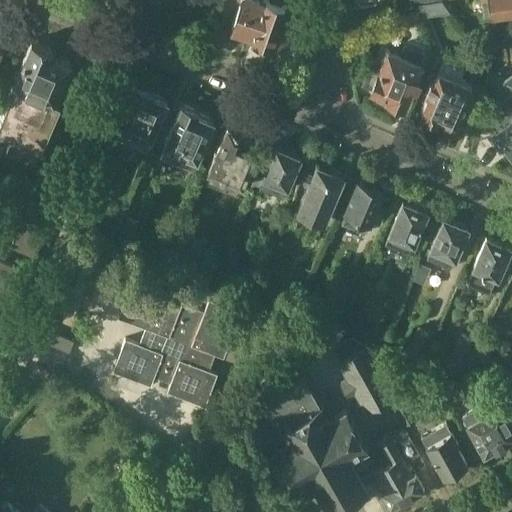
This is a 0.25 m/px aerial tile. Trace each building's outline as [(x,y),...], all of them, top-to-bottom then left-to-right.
[(271,44),(280,47),(286,31),(276,28),(283,7),(262,0),(240,0),(230,29),(252,37),(252,38),(253,39),(252,40),(255,46),(264,49),(269,45),(269,44),(270,45),(271,44)] [(441,0),(440,0),(418,3),(422,16),(450,12),(441,0)] [(492,16),(492,17),(511,14),(511,0),(480,0),(482,17),(492,16)] [(403,23),(420,20),(418,6),(416,7),(416,5),(401,7),(402,9),(401,10),(403,23)] [(0,151),(3,153),(6,146),(34,158),(39,145),(42,146),(60,102),(55,100),(61,85),(63,86),(67,75),(65,74),(71,61),(53,53),(54,50),(31,40),(22,62),(23,62),(0,116),(0,151)] [(402,103),(403,103),(411,84),(414,86),(418,77),(415,75),(420,64),(419,64),(423,54),(403,45),(399,55),(387,50),(377,72),(368,68),(361,83),(370,87),(370,89),(386,96),(385,98),(386,98),(387,104),(387,105),(396,109),(396,108),(402,103)] [(454,124),(463,128),(470,112),(461,108),(470,86),(458,81),(462,71),(442,62),(438,72),(437,72),(432,83),(429,82),(426,90),(428,92),(420,111),(421,111),(422,119),(421,120),(430,124),(430,123),(436,120),(437,120),(437,118),(454,125),(454,124)] [(511,81),(505,87),(511,95),(501,102),(504,105),(500,108),(503,112),(491,121),(498,131),(488,138),(499,153),(506,148),(511,157),(511,156),(511,81)] [(154,92),(135,84),(118,125),(119,125),(114,136),(141,148),(146,137),(147,138),(164,99),(153,94),(154,92)] [(198,112),(181,104),(163,146),(164,146),(160,156),(191,170),(195,160),(196,160),(213,121),(197,114),(198,112)] [(245,133),(227,125),(207,172),(208,172),(203,182),(237,196),(241,186),(242,186),(259,146),(242,139),(245,133)] [(288,153),(276,148),(262,178),(263,178),(259,189),(284,199),(289,185),(292,185),(294,179),(293,176),(301,158),(298,157),(297,154),(290,151),(288,153)] [(330,171),(317,166),(312,176),(308,174),(303,185),(308,187),(297,211),(324,223),(332,205),(334,204),(337,199),(336,196),(343,178),(341,177),(341,173),(333,170),(330,171)] [(51,167),(45,183),(62,189),(68,173),(51,167)] [(370,189),(358,184),(345,215),(341,225),(366,236),(370,226),(371,226),(372,222),(375,222),(377,216),(376,213),(383,195),(380,193),(379,190),(373,188),(370,189)] [(101,206),(77,197),(70,215),(94,225),(101,206)] [(414,207),(402,202),(388,235),(389,235),(385,244),(408,255),(413,246),(415,242),(417,241),(420,234),(419,232),(427,213),(424,212),(423,209),(416,206),(414,207)] [(0,311),(31,325),(27,335),(29,335),(33,324),(0,309),(14,276),(25,281),(48,229),(46,228),(44,232),(4,215),(5,211),(0,208),(0,311)] [(115,240),(125,245),(135,223),(124,218),(115,240)] [(455,224),(443,219),(430,250),(431,250),(426,260),(450,270),(454,260),(455,261),(457,257),(460,256),(462,250),(461,248),(468,230),(465,229),(464,225),(458,223),(455,224)] [(93,227),(88,237),(103,243),(108,233),(93,227)] [(498,244),(486,239),(472,269),(473,269),(469,278),(493,289),(497,279),(499,275),(501,276),(505,267),(503,266),(511,249),(507,247),(508,245),(499,241),(498,244)] [(300,267),(288,295),(299,300),(311,272),(300,267)] [(336,279),(321,312),(336,319),(350,285),(336,279)] [(125,339),(113,370),(150,384),(154,376),(170,383),(167,391),(205,405),(217,374),(209,371),(215,354),(224,357),(238,320),(241,311),(209,299),(203,315),(182,307),(185,300),(133,280),(119,317),(146,327),(139,344),(125,339)] [(360,338),(379,346),(388,326),(368,318),(360,338)] [(68,352),(73,342),(74,340),(38,325),(38,326),(33,337),(68,352)] [(420,330),(404,365),(419,372),(434,337),(420,330)] [(462,336),(447,369),(464,376),(479,344),(462,336)] [(366,409),(394,393),(392,389),(400,384),(390,367),(381,372),(365,345),(364,345),(351,338),(333,349),(339,360),(337,361),(347,377),(340,382),(349,397),(357,393),(366,409)] [(491,343),(482,339),(473,358),(496,380),(505,371),(489,354),(491,343)] [(328,510),(355,497),(354,496),(368,488),(357,467),(367,460),(368,456),(364,449),(367,447),(345,407),(342,409),(343,410),(340,411),(333,398),(327,401),(302,357),(257,398),(276,431),(277,430),(284,443),(281,444),(280,442),(279,443),(280,445),(274,449),(274,448),(272,449),(294,489),(297,487),(301,494),(307,495),(317,490),(328,510)] [(431,377),(445,401),(453,381),(431,377)] [(406,402),(395,409),(405,426),(416,420),(406,402)] [(476,409),(462,416),(467,426),(484,456),(511,440),(511,421),(509,423),(500,408),(481,418),(476,409)] [(446,425),(422,438),(426,446),(442,475),(444,474),(449,476),(455,472),(455,468),(467,462),(456,443),(458,443),(452,432),(451,432),(446,425)] [(377,438),(381,445),(390,462),(374,472),(384,490),(381,492),(390,508),(425,489),(415,472),(411,474),(391,439),(388,432),(377,438)] [(168,453),(150,471),(182,501),(200,482),(168,453)] [(227,488),(240,511),(253,511),(237,482),(227,488)] [(0,511),(47,511),(38,504),(30,511),(15,511),(5,503),(3,506),(0,503),(0,511)]
